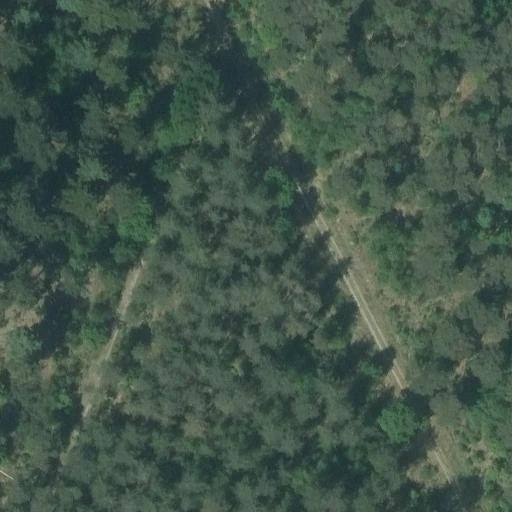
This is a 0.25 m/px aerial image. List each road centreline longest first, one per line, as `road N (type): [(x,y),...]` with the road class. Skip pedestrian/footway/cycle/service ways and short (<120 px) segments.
road 1 (track): [(472,511),(232,35)]
road 2 (track): [(39,511),(232,35)]
